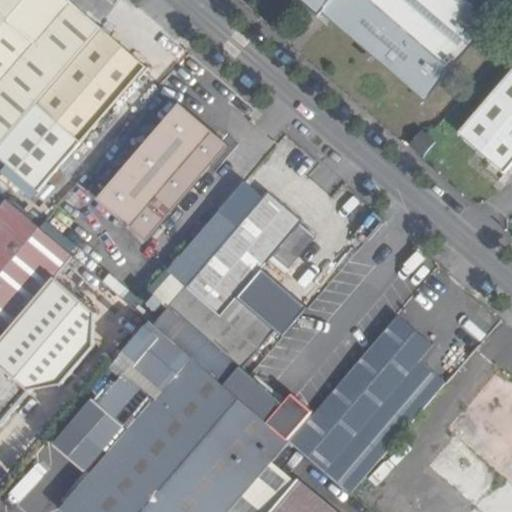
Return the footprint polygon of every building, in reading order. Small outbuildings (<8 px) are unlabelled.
[(147,68),(68,0),(0,0),(0,158),(39,192),(147,68)] [(511,0),(301,0),(331,25),(333,24),(427,102),(511,0)] [(511,163),(511,71),(459,133),(505,171),(511,163)] [(230,146),(181,104),(99,200),(147,242),(230,146)] [(436,143),(423,130),(411,145),(425,156),(436,143)] [(303,221),(270,194),(173,307),(161,321),(156,326),(226,386),(230,382),(244,368),(276,331),(238,298),(275,255),(289,267),(315,237),(301,224),(303,221)] [(42,229),(9,201),(0,211),(0,326),(9,335),(57,279),(75,257),(42,229)] [(98,314),(57,279),(9,335),(0,345),(0,429),(34,390),(63,385),(96,347),(98,314)] [(434,347),(400,318),(310,422),(344,450),(372,419),(398,441),(447,383),(421,362),(434,347)] [(226,386),(156,326),(151,322),(147,327),(115,364),(127,373),(101,404),(132,430),(111,455),(68,504),(68,511),(232,511),(274,463),(292,443),(270,424),(274,419),(286,404),(260,382),(244,368),(230,382),(226,386)] [(422,468),(477,511),(511,511),(511,390),(488,371),(440,431),(448,437),(422,468)] [(132,430),(101,404),(80,428),(111,455),(132,430)] [(272,511),(297,483),(274,463),(232,511),(272,511)] [(336,511),(299,481),(297,483),(272,511),(336,511)]
